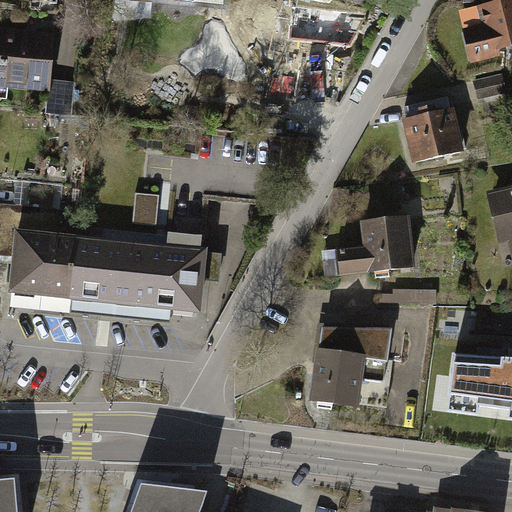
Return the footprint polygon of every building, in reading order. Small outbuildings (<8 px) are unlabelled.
[(237,0),(136,0),(135,11),(234,22),(237,0)] [(511,0),(497,0),(498,2),(458,11),(470,60),(511,50),(511,0)] [(66,37),(0,29),(0,90),(59,97),(66,37)] [(511,108),(504,74),(474,81),(484,121),(511,114),(511,108)] [(411,122),(400,124),(410,171),(463,160),(450,100),(408,109),(411,122)] [(511,189),(489,195),(501,245),(506,266),(511,264),(511,189)] [(145,193),(145,223),(160,223),(160,193),(145,193)] [(68,213),(0,204),(0,255),(18,258),(13,298),(209,321),(214,282),(224,283),(227,257),(209,255),(210,242),(175,238),(173,251),(65,238),(68,213)] [(409,221),(362,227),(365,249),(321,254),(324,286),(415,276),(409,221)] [(383,307),(438,306),(438,290),(396,290),(396,296),(383,296),(383,307)] [(322,334),(311,410),(359,417),(361,400),(391,405),(398,362),(389,361),(393,333),(322,334)] [(509,409),(507,420),(511,420),(511,350),(497,350),(497,354),(454,351),(451,374),(446,412),(475,416),(477,405),(509,409)] [(0,511),(20,511),(17,477),(0,478),(0,511)] [(128,511),(199,511),(204,501),(135,492),(128,511)]
